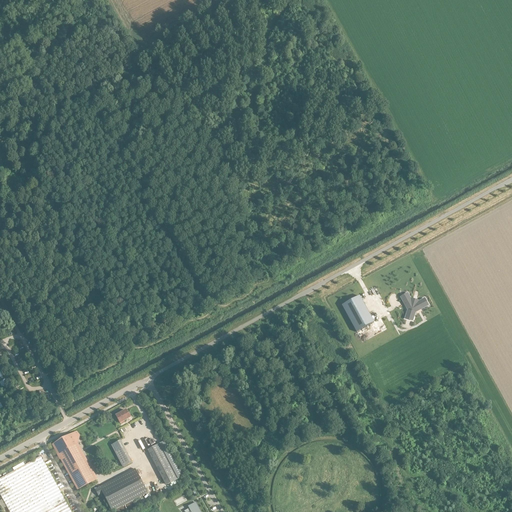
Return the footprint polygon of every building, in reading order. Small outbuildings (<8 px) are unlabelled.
[(409,311),(407,316),(408,316),(410,317),(411,317),(413,318),(414,318),(415,313),(428,306),(425,301),(425,300),(418,304),(411,302),(407,295),(407,296),(402,298),(401,298),(409,311)] [(359,296),(342,306),(356,332),(374,323),(359,296)] [(128,414),(126,411),(120,414),(118,411),(112,415),(114,418),(116,416),(120,424),(120,423),(121,425),(125,423),(124,421),(130,418),(131,417),(129,413),(128,414)] [(59,454),(76,445),(77,444),(79,436),(77,433),(55,445),(57,452),(58,453),(59,454)] [(111,445),(113,450),(123,467),(131,463),(119,441),(111,445)] [(59,454),(79,489),(96,480),(77,444),(76,445),(59,454)] [(178,478),(160,444),(149,449),(168,485),(178,479),(178,478)] [(0,493),(10,511),(71,511),(42,458),(0,480),(0,493)] [(147,493),(135,470),(95,491),(98,497),(103,495),(112,511),(147,493)] [(200,511),(196,503),(189,507),(190,508),(184,511),(200,511)]
